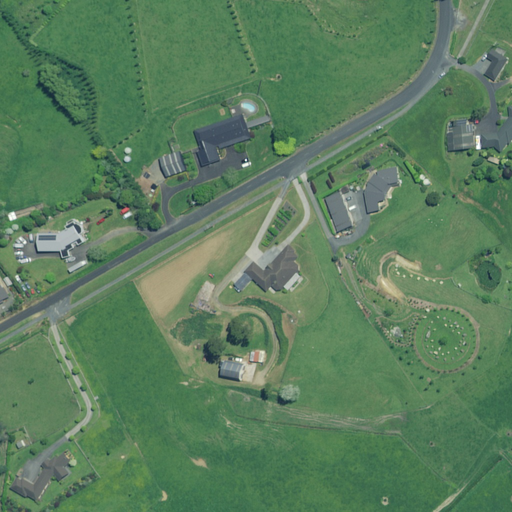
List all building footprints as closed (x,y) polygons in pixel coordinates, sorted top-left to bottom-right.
[(510,59),(493,49),(488,57),(494,60),(486,74),(497,81),(510,59)] [(511,76),(503,82),(505,85),(506,84),(509,88),(511,86),(511,76)] [(499,134),(483,135),(484,148),(496,147),(504,153),(511,142),(511,105),(509,106),(508,113),(510,114),(499,134)] [(246,112),(195,128),(207,167),(223,162),(219,150),(254,139),(246,112)] [(468,119),(454,120),(454,128),(449,128),(450,150),(475,148),(474,124),(468,124),(468,119)] [(180,153),(161,159),(167,178),(186,173),(180,153)] [(362,190),(368,217),(384,213),(382,203),(391,201),(389,191),(393,187),(401,185),(396,166),(376,171),(362,190)] [(340,192),(326,198),(338,231),(353,226),(340,192)] [(62,233),(43,232),(43,250),(68,251),(87,241),(79,224),(62,233)] [(304,254),(288,241),(264,270),(253,261),(244,272),(269,292),(273,287),(284,290),(300,271),(297,263),(304,254)] [(0,278),(0,301),(10,296),(0,278)] [(263,352),(252,351),(252,361),(262,362),(263,352)] [(245,363),(224,360),(222,377),(243,380),(245,363)] [(37,485),(20,476),(14,489),(42,504),(57,474),(63,481),(72,473),(67,467),(75,460),(65,449),(49,462),(37,485)]
